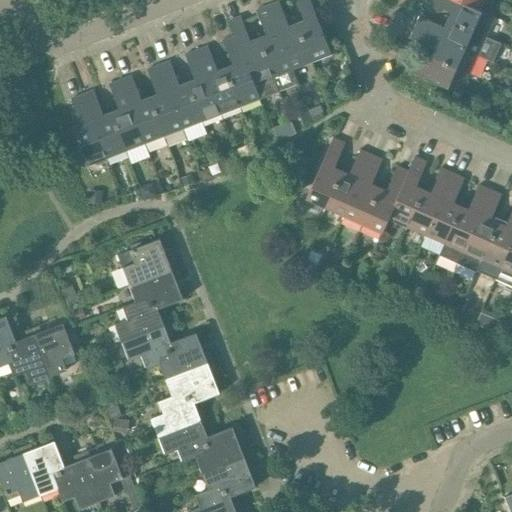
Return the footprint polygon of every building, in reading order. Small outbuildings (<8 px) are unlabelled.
[(308,20),(297,24),(312,63),(332,55),(310,0),(296,0),(304,18),(307,17),(308,20)] [(495,18),(480,12),(453,0),(427,0),(426,3),(448,12),(450,9),(453,11),(448,21),(486,38),(495,18)] [(453,0),(480,12),(484,0),(453,0)] [(280,2),(268,7),(293,70),(312,63),(297,24),(287,28),(286,25),(289,24),(280,2)] [(270,34),(258,38),(279,92),(298,85),(293,70),(268,7),(257,11),(265,33),(269,31),(270,34)] [(248,43),(247,40),(250,38),(242,17),(230,21),(235,36),(260,100),(279,92),(258,38),(248,43)] [(437,38),(478,56),(492,62),(500,44),(486,38),(448,21),(444,31),(441,29),(442,27),(420,17),(415,28),(437,38)] [(478,56),(437,38),(415,28),(410,40),(432,50),(433,46),(437,48),(432,59),(469,75),(478,56)] [(241,107),(260,100),(235,36),(223,41),(232,63),(235,62),(236,64),(226,68),(241,107)] [(197,51),(205,73),(221,115),(241,107),(226,68),(216,72),(215,69),(218,68),(210,46),(197,51)] [(221,115),(205,73),(197,51),(186,56),(194,77),(198,76),(199,79),(187,83),(202,122),(221,115)] [(398,67),(420,76),(461,95),(469,75),(432,59),(428,68),(424,66),(425,64),(404,54),(398,67)] [(171,61),(159,66),(183,130),(202,122),(187,83),(178,87),(177,84),(179,83),(171,61)] [(156,92),(160,90),(161,93),(149,98),(164,137),(183,130),(159,66),(148,70),(156,92)] [(133,76),(121,81),(146,144),(164,137),(149,98),(140,102),(139,99),(141,98),(133,76)] [(118,107),(121,105),(122,108),(111,112),(126,152),(146,144),(121,81),(109,85),(118,107)] [(94,90),(83,95),(107,159),(126,152),(111,112),(101,116),(100,113),(103,112),(94,90)] [(80,121),(83,120),(84,123),(72,128),(87,167),(107,159),(83,95),(71,99),(80,121)] [(312,118),(324,113),(320,105),(308,110),(312,118)] [(306,107),(297,111),(303,124),(312,121),(306,107)] [(345,144),(333,139),(306,201),(325,210),(342,171),(332,167),(333,164),(336,166),(345,144)] [(342,171),(325,210),(344,218),(362,177),(371,156),(360,151),(350,172),(353,173),(352,176),(342,171)] [(229,171),(222,154),(216,156),(222,174),(229,171)] [(371,156),(362,177),(344,218),(363,226),(379,187),(370,183),(371,181),(374,182),(383,161),(371,156)] [(388,220),(407,228),(423,189),(414,185),(415,182),(418,184),(428,162),(415,156),(409,172),(388,220)] [(379,187),(363,226),(382,235),(388,220),(409,172),(397,167),(388,188),(390,189),(389,192),(379,187)] [(209,168),(200,172),(203,181),(213,177),(209,168)] [(435,194),(423,189),(407,228),(426,236),(453,173),(443,169),(434,190),(436,191),(435,194)] [(426,236),(444,244),(461,206),(451,201),(452,198),(455,199),(465,178),(453,173),(426,236)] [(194,183),(191,175),(181,179),(184,187),(194,183)] [(461,206),(444,244),(438,258),(457,266),(491,189),(479,184),(470,206),(473,207),(472,210),(461,206)] [(141,188),(145,200),(157,196),(155,189),(148,186),(141,188)] [(476,275),(482,261),(499,222),(488,217),(490,214),(493,216),(502,194),(491,189),(457,266),(476,275)] [(88,190),(88,202),(102,203),(102,190),(88,190)] [(500,269),(511,242),(511,213),(508,222),(511,224),(510,227),(499,222),(482,261),(500,269)] [(117,255),(128,285),(177,267),(174,257),(167,259),(160,239),(141,246),(140,243),(128,248),(129,251),(117,255)] [(511,242),(500,269),(511,273),(511,242)] [(330,275),(340,279),(344,269),(334,265),(330,275)] [(128,285),(135,302),(153,296),(158,309),(183,300),(175,279),(181,276),(177,267),(128,285)] [(351,273),(344,269),(340,279),(347,282),(351,273)] [(431,273),(425,271),(422,278),(421,281),(426,283),(428,280),(431,273)] [(373,293),(377,285),(367,281),(363,288),(373,293)] [(72,286),(61,290),(67,305),(78,301),(72,286)] [(115,323),(122,342),(170,323),(167,314),(161,316),(158,309),(153,296),(135,302),(122,307),(127,319),(115,323)] [(82,308),(73,311),(76,322),(86,319),(82,308)] [(477,323),(485,326),(489,315),(482,312),(477,323)] [(0,366),(9,363),(3,347),(16,342),(5,315),(0,317),(0,366)] [(39,326),(30,329),(49,377),(67,370),(62,358),(75,353),(63,323),(41,332),(39,326)] [(174,333),(170,323),(122,342),(128,360),(141,355),(146,368),(158,363),(176,356),(171,342),(168,335),(174,333)] [(31,383),(49,377),(30,329),(20,333),(23,339),(16,342),(3,347),(9,363),(14,376),(27,371),(31,383)] [(158,363),(165,380),(213,361),(210,351),(204,354),(196,332),(171,342),(176,356),(158,363)] [(98,383),(110,379),(103,361),(91,366),(98,383)] [(217,370),(213,361),(165,380),(171,396),(189,389),(194,403),(219,393),(211,372),(217,370)] [(151,418),(158,436),(207,417),(203,407),(197,410),(194,403),(189,389),(171,396),(158,401),(163,413),(151,418)] [(106,408),(110,419),(121,415),(117,404),(106,408)] [(210,427),(207,417),(158,436),(165,454),(177,449),(182,462),(195,457),(212,450),(207,436),(204,429),(210,427)] [(114,432),(128,434),(130,421),(116,419),(114,432)] [(195,457),(201,474),(250,455),(246,444),(240,447),(232,427),(207,436),(212,450),(195,457)] [(22,446),(40,494),(57,488),(57,489),(58,488),(52,473),(64,468),(64,466),(63,466),(54,441),(34,448),(32,442),(22,446)] [(22,501),(40,494),(22,446),(13,449),(15,456),(0,461),(0,480),(5,494),(18,489),(22,501)] [(87,450),(78,454),(97,501),(126,490),(129,499),(138,496),(129,475),(123,478),(111,447),(90,456),(87,450)] [(64,466),(64,468),(52,473),(58,488),(57,489),(62,501),(74,496),(79,508),(97,501),(78,454),(68,457),(71,463),(64,466)] [(250,455),(201,474),(208,490),(225,484),(230,498),(231,498),(256,488),(248,466),(253,464),(250,455)] [(187,511),(241,511),(243,511),(239,503),(233,505),(231,498),(230,498),(225,484),(208,490),(195,495),(199,507),(187,511)] [(511,511),(511,492),(503,496),(509,511),(511,511)]
